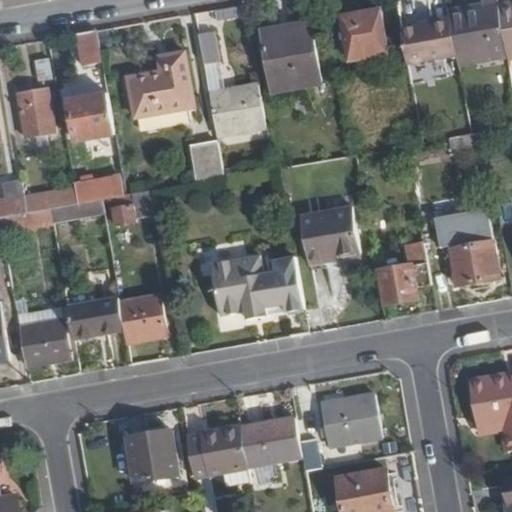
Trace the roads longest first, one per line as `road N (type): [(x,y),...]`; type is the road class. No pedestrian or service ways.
road 1 (residential): [(419,340),(50,405)]
road 2 (residential): [(419,340),(451,511)]
road 3 (residential): [(0,25),(141,0)]
